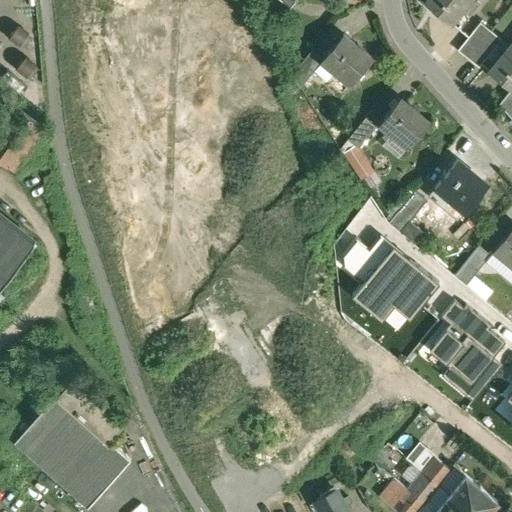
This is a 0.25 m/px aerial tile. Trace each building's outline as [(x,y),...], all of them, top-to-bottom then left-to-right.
[(427,0),(452,20),(452,19),(449,16),(460,3),(469,10),(478,0),(427,0)] [(481,19),(459,47),(469,55),(492,28),(481,19)] [(492,28),(469,55),(479,64),(502,36),(492,28)] [(356,42),(342,31),(321,56),(320,57),(321,58),(325,54),(338,64),(334,68),(349,81),(372,53),(357,41),(356,42)] [(511,40),(490,68),(511,85),(511,40)] [(311,47),(291,71),(299,85),(321,58),(320,57),(321,56),(311,47)] [(511,85),(499,101),(511,114),(511,116),(511,117),(511,118),(511,85)] [(429,118),(400,95),(379,120),(380,121),(383,118),(410,140),(407,143),(408,144),(429,118)] [(17,98),(0,119),(0,158),(12,169),(49,124),(17,98)] [(366,115),(348,136),(359,145),(377,124),(366,115)] [(354,143),(344,150),(360,174),(370,168),(354,143)] [(457,157),(428,192),(441,202),(450,189),(466,202),(463,205),(464,206),(485,181),(457,157)] [(415,186),(388,218),(400,227),(426,196),(415,186)] [(0,280),(38,236),(0,203),(0,280)] [(511,223),(494,245),(495,246),(498,243),(511,254),(511,223)] [(343,262),(363,279),(384,255),(357,232),(341,250),(343,262)] [(480,241),(455,271),(467,281),(491,250),(480,241)] [(363,279),(355,289),(381,312),(393,298),(409,311),(438,277),(414,256),(410,261),(398,250),(389,260),(384,255),(363,279)] [(492,320),(466,299),(463,302),(454,295),(441,311),(450,318),(430,343),(451,360),(443,370),(473,395),(495,368),(486,360),(505,337),(489,324),(492,320)] [(123,422),(72,377),(57,393),(108,439),(110,437),(123,422)] [(57,393),(15,441),(89,506),(115,476),(115,477),(132,458),(110,437),(108,439),(57,393)] [(225,456),(240,447),(229,427),(214,436),(225,456)] [(407,484),(423,498),(438,480),(450,465),(434,452),(422,466),(407,484)] [(381,493),(393,502),(407,484),(422,466),(411,457),(381,493)] [(449,489),(465,470),(453,460),(450,465),(438,480),(449,489)] [(430,511),(484,511),(497,496),(481,484),(482,483),(479,481),(479,482),(465,470),(449,489),(433,509),(430,511)] [(420,511),(430,511),(433,509),(423,498),(407,484),(393,502),(405,511),(411,511),(415,508),(420,511)] [(347,511),(333,485),(315,495),(324,511),(347,511)]
